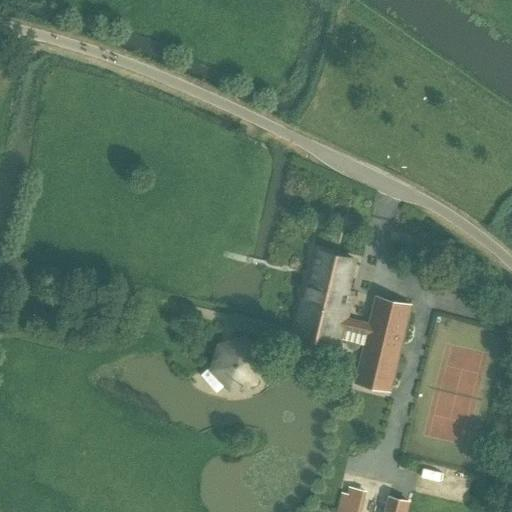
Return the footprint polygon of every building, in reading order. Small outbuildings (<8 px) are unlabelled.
[(411,306),(377,298),(370,325),(347,319),(350,305),(348,304),(351,291),(349,291),(356,261),(319,252),(311,282),(307,280),(294,333),(341,344),(342,340),(347,341),(346,342),(347,344),(347,345),(348,347),(348,348),(350,349),(351,349),(353,350),(354,350),(355,349),(356,349),(358,348),(359,347),(360,345),(360,344),(365,346),(356,382),(390,391),(411,306)] [(213,342),(222,391),(262,383),(252,334),(213,342)] [(421,484),(439,489),(443,472),(425,467),(421,484)] [(360,511),(364,499),(348,495),(343,511),(360,511)] [(406,511),(409,502),(389,497),(385,511),(406,511)]
